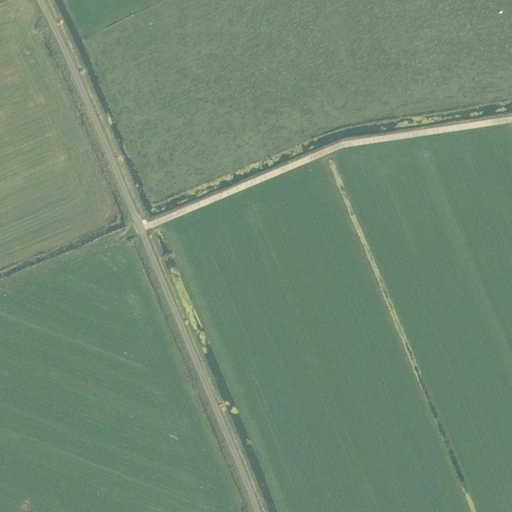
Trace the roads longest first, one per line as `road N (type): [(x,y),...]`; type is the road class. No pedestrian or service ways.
road 1 (unclassified): [(258,511),(38,0)]
road 2 (unknown): [(136,221),(330,145),(511,116)]
